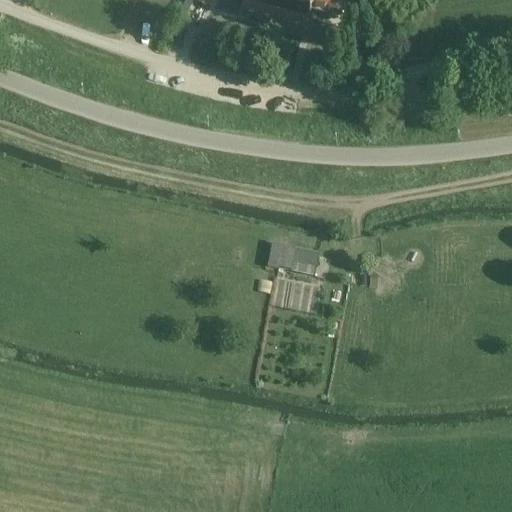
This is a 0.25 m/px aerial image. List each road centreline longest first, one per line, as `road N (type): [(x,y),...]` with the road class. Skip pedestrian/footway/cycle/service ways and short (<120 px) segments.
road 1 (unclassified): [(511,47),(316,94),(122,51),(0,6)]
road 2 (track): [(511,179),(404,203),(312,207),(137,173),(0,131)]
road 3 (tertiary): [(511,151),(321,156),(221,143),(116,121),(0,79)]
